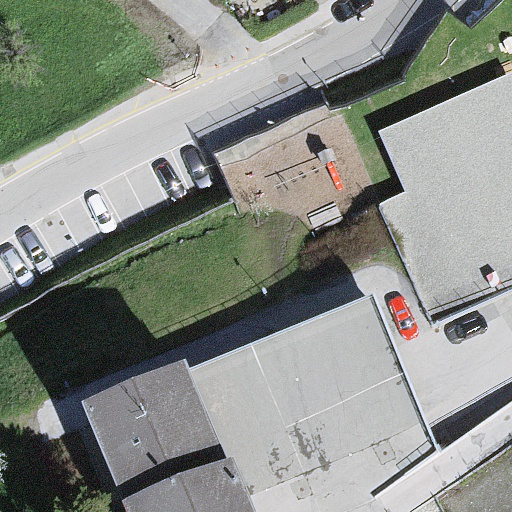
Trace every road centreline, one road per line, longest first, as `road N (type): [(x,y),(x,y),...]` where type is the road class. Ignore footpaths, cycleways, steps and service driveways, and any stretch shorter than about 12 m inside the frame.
road 1 (tertiary): [(415,0),(0,217)]
road 2 (residential): [(511,424),(386,511)]
